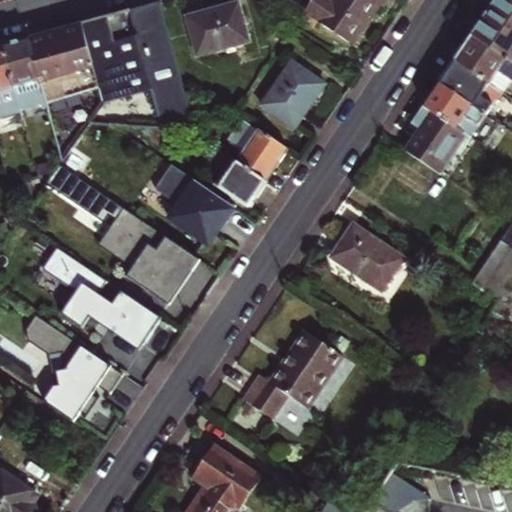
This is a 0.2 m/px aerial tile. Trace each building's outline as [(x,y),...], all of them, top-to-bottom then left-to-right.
[(310,0),(305,9),(319,19),(318,20),(353,44),(381,3),(385,6),(389,0),(310,0)] [(498,0),(488,16),(473,37),(511,63),(511,3),(507,0),(498,0)] [(158,4),(140,10),(148,40),(167,35),(158,4)] [(249,42),(238,4),(214,11),(185,19),(196,57),(249,42)] [(102,102),(88,124),(190,131),(192,127),(167,35),(148,40),(140,10),(111,18),(81,26),(102,102)] [(68,29),(56,33),(83,131),(88,124),(102,102),(81,26),(68,29)] [(61,162),(83,131),(56,33),(45,36),(30,40),(46,103),(61,162)] [(511,63),(473,37),(463,51),(456,62),(502,94),(511,81),(511,63)] [(15,44),(1,47),(18,106),(40,101),(41,105),(46,103),(30,40),(15,44)] [(0,47),(0,116),(7,115),(9,120),(21,117),(18,106),(1,47),(0,47)] [(311,105),(325,84),(292,62),(262,105),(296,127),(311,105)] [(486,117),(502,94),(456,62),(448,73),(440,85),(486,117)] [(471,139),(486,117),(440,85),(431,98),(424,108),(466,136),(471,139)] [(466,136),(424,108),(414,124),(421,129),(416,137),(406,152),(439,175),(466,136)] [(0,129),(23,123),(21,117),(9,120),(7,115),(0,116),(0,129)] [(288,150),(259,131),(237,163),(265,183),(277,165),(288,150)] [(217,186),(248,208),(258,194),(265,183),(237,163),(234,161),(217,186)] [(168,219),(207,245),(217,231),(223,222),(225,223),(235,208),(171,165),(155,189),(178,205),(168,219)] [(200,260),(123,208),(98,245),(132,269),(126,277),(151,294),(162,278),(166,272),(183,284),(200,260)] [(497,284),(511,257),(511,255),(511,224),(507,221),(465,282),(489,298),(497,284)] [(389,298),(412,264),(360,228),(348,246),(337,262),(389,298)] [(107,282),(57,248),(43,270),(77,293),(62,315),(82,328),(90,317),(100,324),(139,351),(161,319),(122,292),(113,305),(98,294),(107,282)] [(511,257),(497,284),(511,287),(511,257)] [(106,405),(125,376),(45,322),(34,339),(37,350),(76,376),(54,409),(88,432),(106,405)] [(250,415),(255,407),(276,422),(291,398),(307,409),(342,357),(306,332),(275,377),(271,383),(261,375),(244,400),(247,402),(242,409),(250,415)] [(236,511),(259,480),(211,448),(192,477),(207,487),(201,495),(189,511),(236,511)] [(41,511),(43,511),(32,504),(37,497),(30,492),(2,473),(0,471),(0,511),(41,511)] [(390,511),(374,501),(366,511),(390,511)] [(341,511),(328,503),(322,511),(341,511)]
